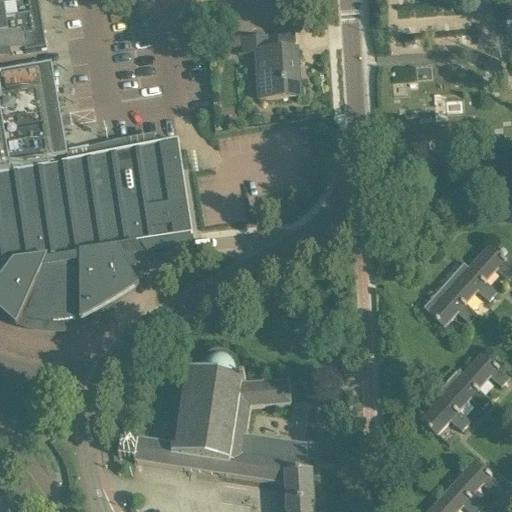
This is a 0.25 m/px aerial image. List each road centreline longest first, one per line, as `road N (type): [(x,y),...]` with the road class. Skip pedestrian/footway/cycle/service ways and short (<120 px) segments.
road 1 (residential): [(113,351),(173,303),(307,227),(336,194),(353,155),(345,0)]
road 2 (residential): [(101,511),(90,437),(113,351)]
road 3 (residential): [(0,360),(77,371),(113,351)]
